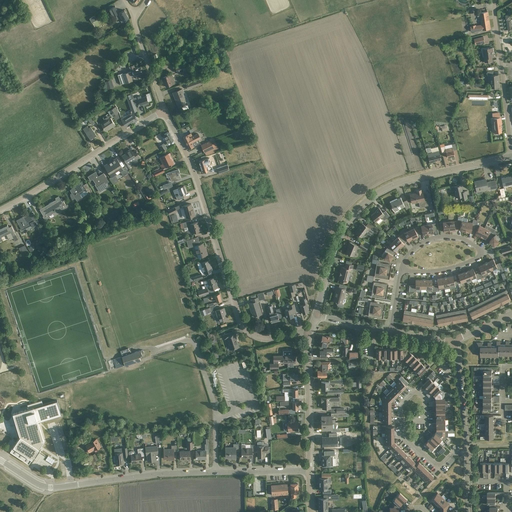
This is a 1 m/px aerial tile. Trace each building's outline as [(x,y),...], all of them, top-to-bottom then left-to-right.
[(119,18),(121,22),(129,18),(124,10),(119,13),(115,6),(109,10),(115,21),(119,18)] [(471,32),(483,30),(486,30),(491,29),(488,12),(480,13),(482,24),(476,25),(471,25),(471,26),(470,26),(471,32)] [(476,45),(485,42),(483,36),(474,39),(476,45)] [(494,57),(493,47),(483,49),(485,62),(494,61),(492,61),(491,58),(494,57)] [(177,73),(186,70),(188,69),(187,64),(184,64),(175,67),(177,73)] [(121,84),(126,82),(132,81),(131,76),(136,75),(137,79),(141,78),(139,73),(142,73),(140,67),(135,69),(134,65),(129,67),(131,72),(123,74),(123,73),(118,75),(121,84)] [(490,75),(491,84),(491,88),(499,88),(499,75),(493,75),(493,71),(487,71),(488,75),(490,75)] [(166,87),(171,85),(175,84),(172,74),(163,77),(166,87)] [(186,85),(188,89),(192,88),(192,89),(194,88),(193,87),(204,84),(203,79),(200,80),(200,79),(198,80),(198,81),(186,85)] [(111,80),(105,82),(107,89),(113,87),(111,80)] [(183,92),(182,89),(174,92),(175,95),(174,96),(179,107),(181,107),(182,111),(188,109),(182,93),(183,92)] [(140,96),(137,97),(140,105),(145,104),(145,105),(148,104),(148,103),(148,102),(152,100),(149,93),(146,94),(146,96),(141,98),(140,96)] [(137,111),(134,104),(131,94),(126,96),(132,112),(121,119),(126,127),(137,120),(132,112),(137,111)] [(109,111),(112,117),(118,113),(114,107),(109,111)] [(500,113),(492,113),(493,118),(492,118),(493,124),(494,124),(496,124),(496,129),(494,129),(494,133),(502,132),(501,120),(500,117),(500,113)] [(114,124),(110,118),(101,124),(106,131),(109,129),(108,128),(114,124)] [(97,136),(94,132),(90,126),(89,127),(88,128),(87,126),(83,129),(90,140),(97,136)] [(169,132),(164,134),(165,136),(164,137),(167,143),(174,140),(169,132)] [(183,137),(189,149),(200,143),(198,140),(201,139),(198,133),(192,136),(191,133),(183,137)] [(210,140),(201,145),(204,153),(214,148),(210,140)] [(444,146),(440,147),(442,152),(446,151),(447,158),(455,156),(453,150),(452,147),(445,149),(444,146)] [(430,149),(431,151),(427,152),(430,163),(434,162),(434,161),(441,159),(440,154),(439,154),(438,147),(430,149)] [(128,153),(122,156),(127,163),(132,159),(133,161),(139,157),(135,151),(132,153),(130,150),(127,152),(128,153)] [(162,169),(163,169),(174,163),(169,153),(160,157),(163,163),(160,165),(162,169)] [(105,166),(107,170),(112,176),(116,174),(120,171),(123,176),(129,172),(128,171),(125,167),(123,168),(117,158),(111,162),(105,166)] [(205,159),(204,159),(199,161),(203,173),(213,169),(212,167),(210,166),(209,166),(208,163),(209,163),(210,161),(209,158),(205,159)] [(219,174),(229,170),(227,165),(217,168),(219,174)] [(178,169),(173,171),(166,174),(167,177),(169,176),(171,181),(173,182),(174,181),(181,179),(179,173),(178,169)] [(108,186),(105,183),(108,181),(103,173),(98,176),(95,172),(88,176),(90,180),(93,179),(96,184),(95,185),(99,192),(108,186)] [(511,184),(511,174),(511,175),(511,176),(501,179),(503,186),(511,184)] [(487,189),(487,190),(496,188),(496,186),(495,181),(486,183),(485,179),(474,182),(476,191),(477,193),(478,194),(479,194),(481,194),(482,193),(483,191),(482,190),(487,189)] [(88,193),(92,191),(86,183),(84,185),(81,182),(76,185),(76,186),(70,190),(73,194),(72,195),(71,194),(70,194),(70,195),(70,196),(71,197),(73,200),(75,198),(77,201),(82,197),(80,194),(86,189),(88,193)] [(451,187),(452,191),(454,191),(456,197),(460,196),(461,200),(464,199),(467,198),(467,196),(466,191),(468,191),(462,192),(461,185),(458,186),(458,185),(451,187)] [(184,186),(179,187),(174,189),(177,200),(184,197),(183,194),(186,193),(184,186)] [(410,195),(411,200),(412,203),(418,202),(420,208),(430,205),(428,198),(424,199),(422,192),(421,192),(421,190),(416,191),(417,194),(415,194),(415,193),(410,195)] [(39,209),(42,213),(43,214),(43,217),(45,220),(50,217),(49,215),(59,209),(60,211),(65,208),(64,208),(63,205),(65,204),(62,198),(60,199),(58,196),(59,196),(55,198),(56,199),(39,209)] [(406,209),(410,208),(407,200),(407,201),(403,203),(400,198),(397,199),(397,198),(390,201),(392,207),(391,207),(394,211),(404,206),(406,209)] [(195,215),(194,211),(193,209),(193,207),(192,207),(191,204),(186,205),(183,206),(186,218),(195,215)] [(371,216),(374,220),(376,222),(381,217),(384,220),(389,216),(385,211),(383,213),(379,208),(376,211),(371,216)] [(16,220),(22,230),(21,230),(31,225),(32,227),(37,224),(36,222),(38,221),(34,213),(31,215),(31,214),(24,218),(23,217),(16,220)] [(465,232),(467,222),(467,218),(462,217),(458,217),(458,219),(458,221),(457,227),(460,227),(460,230),(462,231),(465,232)] [(472,223),(467,222),(465,232),(469,232),(471,232),(471,229),(474,230),(477,220),(473,219),(472,223)] [(191,220),(186,222),(182,223),(184,228),(188,227),(188,229),(187,230),(188,232),(189,233),(191,233),(196,231),(201,230),(198,221),(191,223),(191,220)] [(481,222),(477,220),(474,230),(476,231),(475,234),(477,235),(480,237),(484,228),(479,225),(481,222)] [(454,221),(448,222),(449,231),(453,231),(455,230),(455,227),(457,227),(458,221),(454,221)] [(446,232),(449,231),(448,222),(444,222),(439,223),(440,231),(441,231),(440,229),(443,228),(444,232),(446,231),(446,232)] [(355,232),(359,235),(362,237),(366,232),(370,236),(376,228),(370,223),(367,227),(362,224),(358,229),(358,228),(355,232)] [(426,225),(428,234),(431,234),(431,233),(434,233),(433,230),(436,230),(436,231),(437,231),(435,223),(430,224),(426,225)] [(15,234),(11,226),(9,227),(7,225),(0,228),(0,240),(2,239),(1,237),(11,232),(12,236),(15,234)] [(421,226),(417,227),(419,233),(422,232),(422,235),(425,235),(428,234),(426,225),(421,226)] [(486,225),(484,228),(480,237),(483,238),(485,239),(487,236),(489,237),(492,232),(494,229),(486,225)] [(414,228),(409,231),(413,239),(416,238),(416,237),(418,236),(417,234),(419,233),(417,227),(414,228)] [(498,240),(500,238),(495,234),(497,232),(494,229),(492,232),(489,237),(491,239),(489,241),(494,245),(498,241),(498,240)] [(413,239),(409,231),(404,233),(401,235),(404,240),(407,239),(408,241),(410,241),(413,239)] [(404,240),(401,235),(398,237),(394,241),(400,248),(403,246),(403,245),(404,244),(402,242),(404,240)] [(183,241),(186,241),(189,248),(195,246),(197,253),(198,253),(200,257),(203,256),(207,255),(206,250),(205,250),(203,243),(199,244),(197,237),(190,239),(189,236),(177,240),(178,244),(184,242),(183,241)] [(400,248),(394,241),(389,245),(387,247),(392,251),(394,249),(396,252),(397,250),(398,250),(400,248)] [(345,253),(350,255),(354,256),(358,246),(350,242),(348,246),(349,247),(348,248),(345,253)] [(19,246),(22,251),(28,248),(26,243),(19,246)] [(390,254),(392,251),(387,247),(385,250),(382,255),(384,257),(390,260),(393,255),(390,254)] [(379,260),(377,259),(372,259),(372,263),(376,264),(376,269),(390,272),(391,264),(378,262),(379,260)] [(209,260),(204,262),(201,263),(204,274),(213,271),(209,260)] [(488,262),(492,270),(493,272),(501,269),(498,263),(495,265),(493,260),(488,262)] [(483,264),(487,272),(492,270),(488,262),(483,264)] [(338,280),(343,281),(348,283),(351,269),(352,270),(353,265),(346,263),(344,267),(341,267),(338,280)] [(481,272),(478,273),(479,276),(480,279),(488,275),(487,272),(483,264),(478,267),(481,272)] [(389,279),(390,272),(376,269),(374,277),(384,278),(389,279)] [(478,279),(480,279),(479,276),(478,273),(475,274),(473,269),(468,271),(472,281),(472,282),(478,279)] [(472,281),(468,271),(463,273),(466,281),(467,283),(472,281)] [(460,280),(457,281),(458,284),(466,281),(463,273),(458,275),(460,280)] [(453,276),(448,277),(449,286),(458,284),(457,281),(454,281),(453,276)] [(216,285),(214,278),(204,281),(206,288),(210,287),(210,290),(218,287),(217,284),(216,285)] [(438,285),(435,285),(436,292),(439,291),(439,290),(444,289),(442,278),(437,279),(438,285)] [(412,285),(412,292),(421,292),(421,289),(421,280),(415,280),(415,285),(412,285)] [(436,292),(435,285),(432,285),(432,280),(426,280),(426,289),(426,291),(432,291),(432,292),(436,292)] [(372,289),(387,291),(388,284),(373,282),(372,289)] [(334,296),(333,301),(336,302),(336,303),(337,303),(337,304),(338,307),(342,308),(343,304),(343,303),(345,302),(346,299),(342,298),(343,295),(344,295),(345,290),(346,289),(345,289),(339,287),(338,287),(336,286),(335,291),(336,292),(335,293),(334,296)] [(197,291),(199,296),(209,293),(207,288),(197,291)] [(386,299),(387,291),(372,289),(371,296),(386,299)] [(505,290),(500,293),(505,303),(505,302),(510,300),(505,290)] [(259,300),(265,299),(263,292),(257,294),(259,300)] [(216,302),(217,302),(222,300),(219,293),(214,295),(211,296),(211,299),(215,298),(216,302)] [(499,306),(505,303),(500,293),(495,296),(499,306)] [(489,298),(494,308),(499,305),(499,306),(495,296),(489,298)] [(261,314),(260,309),(258,302),(258,301),(257,298),(251,299),(252,303),(249,304),(251,310),(252,310),(254,316),(256,316),(257,316),(257,315),(261,314)] [(494,308),(489,298),(484,301),(489,310),(494,308)] [(303,302),(304,305),(300,306),(301,309),(302,314),(308,312),(307,309),(308,309),(306,301),(303,302)] [(369,309),(384,311),(385,304),(370,301),(369,309)] [(489,310),(484,301),(478,303),(483,313),(489,310)] [(473,306),(478,316),(483,313),(478,303),(473,306)] [(285,310),(287,318),(293,316),(293,313),(296,312),(294,304),(289,305),(290,309),(285,310)] [(280,311),(279,308),(276,309),(277,313),(274,313),(271,305),(268,306),(270,316),(271,322),(279,320),(278,317),(282,317),(280,311)] [(472,318),(478,316),(473,306),(467,309),(472,318)] [(219,322),(222,321),(227,320),(225,314),(226,314),(224,308),(215,310),(219,322)] [(383,319),(384,311),(369,309),(368,316),(383,319)] [(465,309),(459,310),(462,321),(468,320),(465,309)] [(408,322),(410,311),(404,310),(402,320),(408,321),(408,322)] [(448,313),(450,324),(456,322),(454,311),(448,313)] [(442,314),(444,324),(449,323),(450,324),(448,313),(442,314)] [(444,324),(442,314),(436,315),(438,326),(444,324)] [(230,333),(223,335),(225,339),(227,338),(231,349),(233,349),(234,349),(234,348),(239,347),(235,335),(236,335),(231,336),(230,333)] [(330,341),(333,342),(334,338),(330,337),(326,336),(325,337),(322,336),(321,342),(320,346),(327,346),(328,344),(329,344),(330,341)] [(480,356),(485,356),(485,347),(482,347),(482,343),(477,343),(477,347),(480,347),(480,356)] [(397,347),(397,349),(397,358),(403,358),(407,349),(400,349),(400,347),(397,347)] [(412,354),(407,349),(403,358),(407,362),(413,355),(415,354),(413,352),(412,354)] [(129,366),(128,364),(141,361),(139,356),(142,355),(142,353),(141,351),(122,357),(125,366),(126,365),(126,367),(129,366)] [(273,361),(282,361),(282,363),(287,363),(295,363),(295,356),(291,356),(291,355),(291,351),(283,351),(283,355),(273,355),(273,356),(273,361)] [(413,355),(407,362),(411,365),(418,358),(417,356),(415,357),(413,355)] [(123,367),(120,357),(113,359),(116,369),(123,367)] [(420,359),(418,358),(411,365),(415,369),(421,363),(419,361),(420,359)] [(317,377),(322,377),(327,377),(326,371),(328,371),(328,368),(338,368),(338,364),(330,364),(330,362),(325,362),(320,362),(320,370),(317,370),(317,377)] [(418,374),(420,376),(426,369),(424,367),(426,365),(424,364),(423,365),(421,363),(415,369),(419,373),(418,374)] [(483,373),(483,376),(494,376),(494,373),(492,373),(492,370),(487,370),(487,367),(481,367),(481,373),(483,373)] [(427,389),(433,382),(430,380),(434,376),(431,373),(425,379),(427,381),(419,388),(421,390),(425,386),(427,389)] [(408,383),(405,380),(401,376),(398,379),(399,380),(396,383),(403,390),(406,386),(408,383)] [(328,381),(326,381),(321,381),(321,389),(329,389),(329,383),(342,383),(342,380),(328,380),(328,381)] [(427,396),(437,386),(433,382),(427,389),(429,391),(426,394),(427,396)] [(396,383),(392,387),(399,393),(403,390),(396,383)] [(437,386),(427,396),(429,398),(432,394),(435,396),(441,390),(437,386)] [(395,397),(399,393),(392,387),(389,391),(395,397)] [(435,397),(435,398),(444,398),(444,393),(441,390),(435,396),(435,397)] [(395,397),(389,391),(385,394),(392,401),(392,400),(395,397)] [(392,401),(385,394),(382,397),(382,404),(381,404),(381,407),(382,407),(391,407),(391,404),(395,404),(395,403),(392,400),(392,401)] [(322,398),(321,398),(321,402),(322,402),(322,409),(331,409),(330,402),(339,401),(339,398),(322,398)] [(20,436),(10,451),(29,464),(44,441),(38,421),(62,414),(57,400),(43,404),(42,400),(27,405),(29,408),(13,413),(20,436)] [(289,402),(289,400),(280,402),(280,406),(289,404),(290,404),(290,409),(293,409),(298,409),(298,402),(289,402)] [(492,408),(492,404),(479,404),(479,407),(483,407),(483,410),(482,410),(482,413),(489,413),(489,410),(494,410),(494,408),(492,408)] [(297,421),(292,422),(287,422),(288,432),(298,430),(297,421)] [(442,439),(441,439),(435,433),(433,435),(429,431),(428,433),(438,443),(442,439)] [(436,432),(435,433),(441,439),(442,439),(444,441),(446,439),(446,437),(448,437),(448,431),(445,431),(436,431),(436,432)] [(336,446),(336,433),(329,433),(329,437),(322,437),(322,446),(336,446)] [(438,443),(428,433),(426,435),(430,438),(428,440),(434,447),(438,443)] [(394,440),(394,437),(385,437),(383,437),(383,439),(385,439),(385,445),(389,449),(395,443),(398,441),(398,439),(394,440)] [(91,442),(86,445),(90,452),(94,450),(100,446),(96,439),(91,442)] [(430,451),(434,447),(428,440),(425,443),(422,439),(420,441),(430,451)] [(209,454),(209,444),(208,441),(206,441),(206,444),(205,444),(205,450),(196,451),(196,459),(206,459),(206,454),(209,454)] [(164,459),(168,459),(170,459),(170,460),(174,460),(174,453),(177,453),(177,448),(177,442),(175,442),(175,445),(171,445),(171,449),(164,449),(164,459)] [(255,453),(258,453),(258,458),(264,458),(264,452),(268,452),(268,447),(268,446),(262,446),(262,442),(257,442),(257,446),(255,446),(255,449),(255,453)] [(399,446),(395,443),(389,449),(393,452),(399,446)] [(233,447),(225,448),(226,457),(232,457),(232,458),(236,458),(236,452),(239,452),(238,444),(233,444),(233,447)] [(246,448),(246,446),(245,445),(245,444),(243,444),(241,444),(241,448),(242,458),(246,457),(249,457),(249,458),(252,458),(252,454),(255,454),(255,445),(250,445),(250,448),(246,448)] [(146,447),(146,450),(146,455),(147,455),(148,461),(155,461),(155,454),(158,454),(157,449),(157,446),(146,447)] [(402,450),(399,446),(393,452),(396,456),(402,450)] [(128,457),(127,447),(114,449),(116,465),(124,464),(123,457),(128,457)] [(131,455),(131,458),(132,463),(137,463),(136,462),(138,462),(138,463),(142,462),(141,456),(144,456),(143,451),(143,448),(137,449),(138,454),(135,454),(135,451),(134,451),(129,451),(129,452),(129,455),(131,455)] [(406,453),(402,450),(396,456),(400,460),(406,453)] [(190,459),(190,451),(180,451),(180,460),(190,459)] [(324,455),(322,455),(322,467),(333,466),(333,465),(336,465),(336,458),(333,458),(333,455),(335,455),(334,451),(324,451),(324,455)] [(95,453),(88,457),(92,466),(96,464),(95,461),(98,460),(95,453)] [(406,453),(400,460),(404,463),(410,457),(406,453)] [(43,456),(35,469),(41,473),(49,459),(43,456)] [(413,461),(410,457),(404,463),(407,467),(413,461)] [(417,464),(413,461),(407,467),(411,470),(419,462),(417,464)] [(413,469),(417,472),(423,466),(419,462),(411,470),(411,471),(413,469)] [(426,469),(423,466),(417,472),(420,476),(426,469)] [(426,469),(420,476),(424,479),(430,473),(426,469)] [(434,476),(430,473),(424,479),(427,483),(434,476)] [(319,478),(319,490),(323,490),(323,493),(331,493),(331,489),(328,489),(328,478),(319,478)] [(288,492),(291,491),(291,493),(298,493),(297,483),(290,484),(290,486),(287,487),(288,492)] [(288,494),(288,492),(287,487),(287,484),(271,485),(272,495),(288,494)] [(400,492),(396,496),(402,503),(405,500),(406,502),(407,500),(400,492)] [(431,499),(435,503),(441,496),(437,493),(431,499)] [(328,500),(332,499),(331,494),(323,495),(323,498),(318,498),(319,511),(328,511),(328,500)] [(392,500),(393,502),(393,501),(400,508),(400,507),(401,506),(400,505),(402,503),(396,496),(392,500)] [(439,506),(445,500),(441,496),(435,503),(438,506),(439,506)] [(452,511),(453,510),(449,510),(449,504),(445,500),(439,506),(438,506),(436,508),(436,510),(440,510),(439,511),(452,511)] [(400,509),(400,507),(400,508),(393,501),(393,502),(392,507),(389,507),(389,511),(398,511),(399,509),(400,509)]
